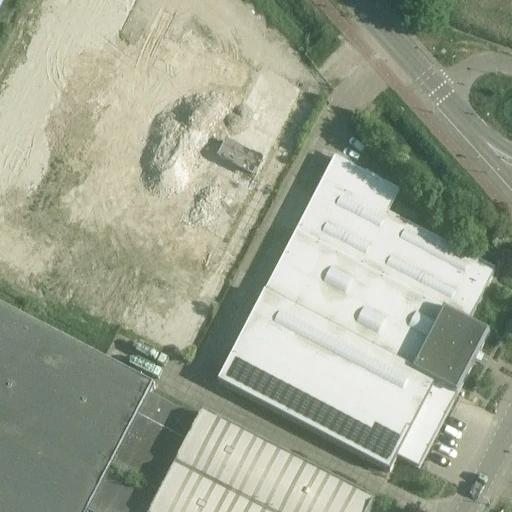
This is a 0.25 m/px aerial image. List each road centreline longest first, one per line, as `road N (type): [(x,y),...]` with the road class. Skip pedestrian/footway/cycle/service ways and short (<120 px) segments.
road 1 (unknown): [(242,0),(306,66),(314,99),(213,333),(204,379),(221,404),(436,511)]
road 2 (secondary): [(438,94),(356,0)]
